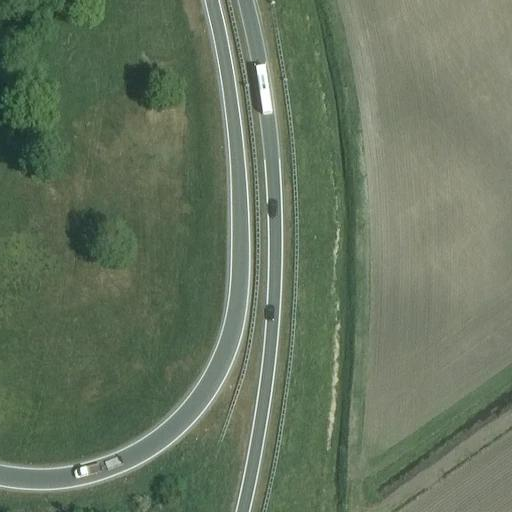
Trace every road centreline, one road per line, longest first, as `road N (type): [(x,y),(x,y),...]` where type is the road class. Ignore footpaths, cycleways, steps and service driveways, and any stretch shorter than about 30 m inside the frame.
road 1 (motorway): [(211,0),(240,191),(241,282),(225,357),(177,427),(132,460),(59,481),(0,477)]
road 2 (motorway): [(243,511),(267,378),(275,240),(263,86),(245,0)]
